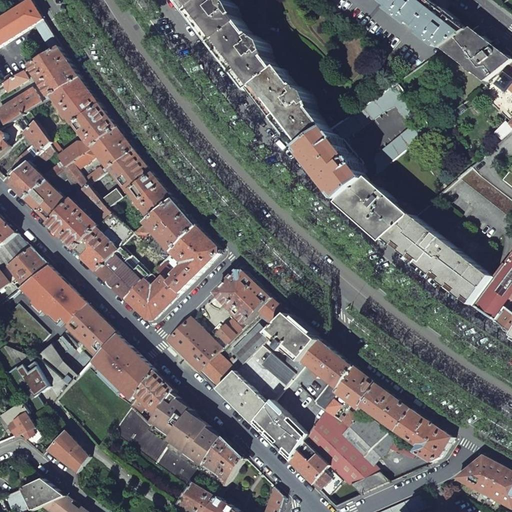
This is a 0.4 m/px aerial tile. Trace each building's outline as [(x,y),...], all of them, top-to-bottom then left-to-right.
[(26,6),(0,21),(0,48),(36,25),(46,20),(34,0),(26,6)] [(187,0),(193,7),(211,30),(244,73),(258,91),(262,89),(291,127),(307,148),(333,130),(314,107),(318,104),(314,96),(307,90),(304,93),(286,69),(283,71),(270,55),(274,52),(270,45),(263,40),(260,42),(237,13),(240,10),(238,6),(236,8),(234,5),(232,7),(227,0),(187,0)] [(324,0),(416,71),(447,49),(441,45),(440,46),(438,47),(424,36),(425,35),(425,34),(426,33),(414,23),(413,24),(412,24),(411,26),(392,11),(394,10),(393,9),(395,8),(384,0),(324,0)] [(472,31),(431,0),(384,0),(395,8),(393,9),(394,10),(392,11),(411,26),(412,24),(413,24),(414,23),(426,33),(425,34),(425,35),(424,36),(438,47),(440,46),(441,45),(447,49),(472,31)] [(46,20),(36,25),(54,53),(63,47),(53,30),(46,20)] [(482,41),(478,36),(476,38),(472,31),(447,49),(491,83),(500,75),(504,72),(511,64),(511,61),(508,58),(504,56),(500,55),(500,53),(499,52),(491,45),(494,42),(488,37),(482,41)] [(54,53),(33,66),(51,94),(53,97),(55,96),(84,78),(74,63),(63,47),(54,53)] [(511,64),(504,72),(500,75),(506,80),(509,76),(511,78),(511,64)] [(16,77),(5,84),(10,92),(30,80),(25,71),(16,77)] [(14,75),(0,83),(0,86),(5,84),(16,77),(14,75)] [(500,75),(491,83),(488,85),(491,89),(500,82),(503,85),(506,80),(500,75)] [(511,78),(509,76),(506,80),(503,85),(511,91),(511,89),(511,78)] [(84,78),(55,96),(59,102),(77,126),(77,125),(103,105),(93,90),(84,78)] [(433,130),(399,83),(333,130),(338,137),(340,135),(344,140),(345,139),(347,141),(396,106),(411,127),(377,154),(374,161),(379,167),(377,175),(378,176),(413,147),(433,130)] [(36,89),(0,111),(8,125),(16,120),(31,111),(44,103),(36,89)] [(103,105),(77,125),(95,148),(96,147),(121,128),(111,115),(103,105)] [(467,109),(463,105),(457,110),(462,114),(467,109)] [(31,111),(16,120),(27,134),(39,122),(31,111)] [(55,142),(39,122),(27,134),(36,145),(42,153),(52,144),(55,142)] [(121,128),(96,147),(110,166),(107,168),(109,171),(112,169),(138,150),(129,139),(121,128)] [(338,137),(333,130),(307,148),(312,155),(311,156),(324,173),(341,195),(342,194),(347,201),(348,200),(372,181),(361,167),(363,166),(359,160),(357,162),(342,142),(344,140),(340,135),(338,137)] [(0,136),(0,158),(11,148),(6,143),(10,139),(10,135),(8,133),(4,134),(0,137),(0,136)] [(347,141),(345,139),(344,140),(342,142),(357,162),(359,160),(363,166),(365,164),(361,158),(361,159),(347,141)] [(81,142),(61,157),(64,161),(69,168),(75,163),(92,150),(94,149),(90,144),(81,142)] [(42,153),(40,155),(45,163),(58,152),(52,144),(42,153)] [(30,163),(40,155),(42,153),(36,145),(16,162),(23,169),(30,163)] [(442,184),(413,147),(378,176),(372,181),(388,195),(390,192),(395,197),(393,200),(415,219),(418,216),(435,200),(449,188),(445,182),(442,184)] [(92,150),(75,163),(81,170),(97,158),(97,157),(92,150)] [(138,150),(112,169),(131,193),(133,191),(157,173),(145,159),(138,150)] [(64,161),(44,175),(50,181),(66,169),(69,168),(64,161)] [(23,169),(9,182),(18,190),(27,199),(50,181),(44,175),(30,163),(23,169)] [(69,168),(66,169),(71,176),(70,178),(76,186),(78,185),(83,193),(92,185),(91,184),(88,179),(81,170),(75,163),(69,168)] [(460,178),(510,217),(511,213),(511,199),(473,167),(460,178)] [(66,169),(50,181),(57,188),(70,178),(71,176),(66,169)] [(100,170),(88,179),(91,184),(105,174),(103,170),(100,170)] [(511,172),(511,171),(503,180),(511,186),(511,172)] [(105,174),(91,184),(92,185),(97,192),(114,180),(107,172),(105,174)] [(157,173),(133,191),(137,197),(140,202),(145,209),(153,220),(178,200),(167,187),(157,173)] [(50,181),(27,199),(39,212),(52,224),(72,204),(66,197),(57,188),(50,181)] [(388,195),(372,181),(348,200),(372,221),(392,239),(394,237),(415,219),(393,200),(395,197),(390,192),(388,195)] [(76,186),(66,197),(72,204),(76,200),(82,194),(83,193),(78,185),(76,186)] [(83,193),(82,194),(109,221),(116,214),(110,208),(104,201),(97,192),(92,185),(83,193)] [(119,189),(104,201),(110,208),(125,197),(119,189)] [(137,197),(131,201),(136,208),(139,206),(137,204),(140,202),(137,197)] [(72,204),(52,224),(66,238),(79,251),(101,229),(103,227),(76,200),(72,204)] [(153,220),(150,223),(171,248),(175,252),(201,226),(188,212),(178,200),(153,220)] [(462,221),(435,200),(418,216),(489,272),(500,258),(458,226),(462,221)] [(0,247),(9,243),(19,234),(9,223),(0,214),(0,247)] [(103,227),(101,229),(118,245),(116,246),(121,251),(125,247),(137,235),(137,234),(138,234),(116,214),(109,221),(103,227)] [(489,272),(418,216),(415,219),(394,237),(437,271),(478,303),(487,290),(496,277),(489,272)] [(138,234),(137,234),(137,235),(144,241),(153,233),(146,226),(138,234)] [(201,226),(175,252),(189,267),(180,275),(178,278),(172,283),(183,294),(223,255),(222,248),(212,238),(201,226)] [(101,229),(79,251),(90,261),(100,272),(121,251),(116,246),(118,245),(101,229)] [(0,247),(0,269),(2,272),(4,270),(10,266),(34,248),(27,241),(19,234),(9,243),(0,247)] [(114,286),(128,299),(148,279),(153,274),(143,265),(136,272),(128,264),(135,256),(125,247),(121,251),(100,272),(114,286)] [(34,248),(10,266),(20,279),(25,287),(52,266),(43,257),(34,248)] [(169,249),(161,256),(166,262),(175,252),(171,248),(170,250),(169,249)] [(511,255),(496,277),(487,290),(478,303),(476,307),(489,315),(499,322),(509,308),(511,303),(511,255)] [(135,256),(128,264),(136,272),(143,265),(135,256)] [(166,262),(158,270),(165,276),(172,283),(178,278),(180,275),(178,273),(176,275),(167,267),(169,264),(166,262)] [(10,266),(4,270),(13,282),(15,284),(20,279),(10,266)] [(71,327),(92,306),(72,286),(52,266),(25,287),(19,291),(7,301),(19,313),(27,321),(38,310),(39,312),(29,323),(39,333),(40,332),(53,345),(71,327)] [(2,272),(0,272),(0,292),(10,284),(13,282),(4,270),(2,272)] [(248,271),(241,272),(218,294),(250,326),(264,312),(277,299),(260,282),(248,271)] [(148,279),(128,299),(138,310),(149,320),(152,320),(156,320),(183,294),(172,283),(165,276),(155,286),(148,279)] [(287,307),(277,299),(264,312),(283,328),(296,315),(287,307)] [(7,301),(0,307),(0,310),(11,321),(19,313),(7,301)] [(92,306),(71,327),(100,356),(121,334),(106,320),(92,306)] [(511,310),(509,308),(499,322),(511,331),(511,310)] [(311,328),(296,315),(283,328),(275,335),(285,344),(282,347),(290,353),(292,350),(308,363),(309,362),(326,341),(311,328)] [(219,343),(193,318),(170,341),(186,357),(202,372),(221,354),(239,336),(229,325),(220,334),(223,338),(219,343)] [(244,331),(233,320),(229,325),(239,336),(244,331)] [(273,338),(260,325),(234,352),(239,357),(246,364),(254,356),(264,346),(273,338)] [(132,346),(121,334),(100,356),(89,367),(96,373),(99,371),(121,397),(120,400),(132,406),(140,396),(159,372),(132,346)] [(341,353),(326,341),(309,362),(323,374),(321,377),(324,380),(327,376),(341,387),(343,389),(359,367),(341,353)] [(38,362),(52,386),(59,398),(79,377),(65,363),(53,345),(36,359),(38,362)] [(273,353),(264,346),(254,356),(264,365),(273,353)] [(292,350),(290,353),(287,364),(298,374),(308,363),(292,350)] [(287,364),(273,353),(264,365),(289,386),(298,374),(287,364)] [(238,372),(221,354),(202,372),(220,390),(238,372)] [(246,364),(239,357),(236,361),(243,367),(246,364)] [(21,372),(10,379),(25,403),(31,413),(32,415),(45,407),(37,395),(39,394),(37,391),(41,389),(43,392),(52,386),(38,362),(28,368),(26,365),(19,369),(21,372)] [(369,375),(359,367),(343,389),(340,393),(363,411),(367,406),(382,385),(369,375)] [(169,381),(159,372),(140,396),(147,402),(154,409),(153,411),(155,413),(156,411),(159,414),(176,393),(178,390),(169,381)] [(273,405),(238,372),(220,390),(238,408),(256,426),(258,423),(273,405)] [(338,390),(330,383),(316,401),(317,403),(316,404),(328,411),(336,400),(340,393),(343,389),(341,387),(338,390)] [(398,396),(382,385),(367,406),(402,431),(417,410),(398,396)] [(195,411),(188,406),(188,407),(184,404),(180,401),(182,398),(176,393),(159,414),(155,420),(162,425),(161,426),(175,436),(173,439),(181,444),(180,446),(208,466),(226,440),(219,435),(218,436),(214,434),(211,431),(213,427),(201,418),(200,419),(193,414),(195,411)] [(132,406),(132,407),(133,407),(139,413),(147,402),(140,396),(132,406)] [(343,405),(336,400),(328,411),(335,417),(343,405)] [(276,441),(295,459),(301,451),(307,442),(312,435),(277,401),(273,405),(258,423),(276,441)] [(38,428),(29,415),(31,413),(25,403),(3,416),(18,437),(25,434),(27,439),(34,436),(36,435),(34,430),(38,428)] [(119,454),(184,499),(195,483),(208,466),(180,446),(181,444),(173,439),(175,436),(161,426),(162,425),(155,420),(152,424),(139,413),(133,407),(120,422),(104,442),(119,454)] [(435,423),(417,410),(402,431),(423,446),(419,453),(434,463),(442,459),(445,457),(447,455),(457,438),(435,423)] [(335,417),(328,411),(312,435),(307,442),(320,454),(332,465),(352,485),(382,472),(374,464),(365,455),(384,436),(389,431),(362,412),(359,416),(351,428),(344,423),(335,417)] [(359,416),(351,411),(344,423),(351,428),(359,416)] [(34,436),(39,440),(45,437),(38,428),(34,430),(36,435),(34,436)] [(92,457),(68,431),(49,450),(65,462),(80,473),(87,464),(92,457)] [(399,439),(389,431),(384,436),(393,445),(399,439)] [(393,445),(384,436),(365,455),(374,464),(393,445)] [(237,449),(227,439),(226,440),(208,466),(231,482),(248,459),(237,449)] [(320,454),(307,442),(301,451),(313,462),(320,454)] [(313,462),(301,451),(295,459),(293,462),(304,473),(315,484),(327,471),(332,465),(320,454),(313,462)] [(511,469),(508,467),(487,456),(459,479),(511,507),(511,469)] [(333,478),(327,471),(315,484),(321,490),(333,478)] [(391,481),(382,472),(352,485),(362,494),(391,481)] [(348,492),(333,478),(321,490),(335,504),(348,492)] [(47,480),(28,488),(29,492),(27,493),(32,504),(34,503),(37,511),(46,507),(70,497),(57,487),(47,480)] [(210,511),(221,498),(195,483),(184,499),(179,505),(191,511),(210,511)] [(278,489),(268,511),(283,511),(288,499),(284,495),(278,489)] [(418,511),(433,506),(427,493),(383,511),(418,511)] [(46,507),(53,511),(81,511),(85,508),(74,500),(70,497),(46,507)] [(243,511),(221,497),(221,498),(210,511),(243,511)]
